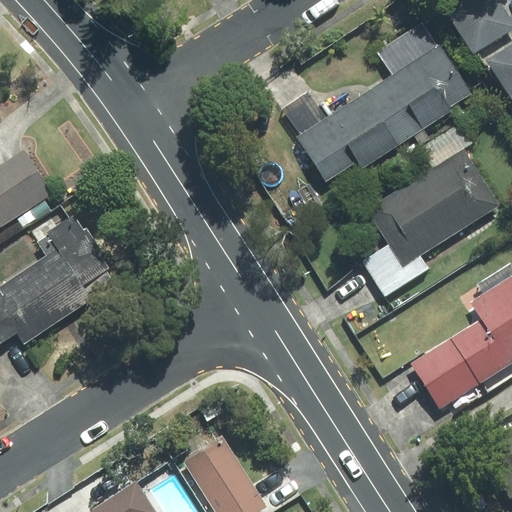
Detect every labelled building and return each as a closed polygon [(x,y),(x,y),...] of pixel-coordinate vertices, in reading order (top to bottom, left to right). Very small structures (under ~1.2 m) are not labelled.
[(490,0),(465,0),(438,19),(466,59),(510,29),(490,0)] [(371,56),(386,77),(292,143),(321,186),(350,166),(356,174),(466,97),(416,25),(371,56)] [(511,44),(478,65),(511,120),(511,44)] [(469,143),(456,124),(415,152),(429,171),(458,151),(469,143)] [(496,206),(458,151),(429,171),(362,218),(381,246),(355,265),(381,303),(427,270),(419,259),(496,206)] [(0,231),(52,198),(24,154),(0,169),(0,231)] [(0,348),(17,339),(21,346),(90,305),(85,296),(114,279),(78,220),(42,242),(50,256),(0,286),(0,348)] [(434,412),(511,362),(511,279),(466,309),(479,329),(409,373),(434,412)] [(511,426),(472,450),(502,501),(505,499),(511,510),(511,426)] [(264,511),(220,442),(181,467),(209,511),(264,511)] [(155,511),(137,482),(88,511),(155,511)]
